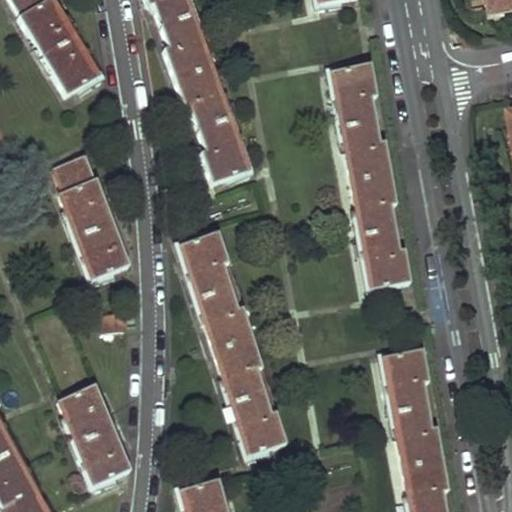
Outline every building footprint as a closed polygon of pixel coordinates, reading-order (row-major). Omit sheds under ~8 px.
[(53,0),(7,0),(20,20),(19,21),(64,97),(96,78),(51,1),(53,0)] [(211,185),(245,172),(183,0),(143,0),(146,9),(151,8),(168,55),(164,56),(185,112),(190,111),(204,152),(200,155),(211,185)] [(511,19),(511,13),(501,15),(498,0),(491,0),(496,23),(511,19)] [(511,0),(498,0),(501,15),(511,13),(511,0)] [(368,292),(405,286),(401,254),(395,255),(387,208),(391,206),(380,146),(376,147),(367,99),(372,98),(366,70),(329,76),(368,292)] [(126,266),(93,184),(92,184),(83,160),(52,171),(62,196),(58,197),(91,281),(126,266)] [(247,457),(281,446),(271,416),(266,417),(252,372),(256,370),(238,311),(232,313),(218,268),(223,266),(214,238),(180,251),(247,457)] [(123,332),(121,315),(99,317),(101,335),(123,332)] [(408,511),(441,511),(438,493),(443,492),(433,431),(427,431),(419,384),(424,383),(419,356),(381,363),(408,511)] [(93,490),(126,473),(88,391),(54,407),(93,490)] [(42,511),(0,433),(0,511),(42,511)] [(184,511),(223,511),(216,484),(180,496),(184,511)]
